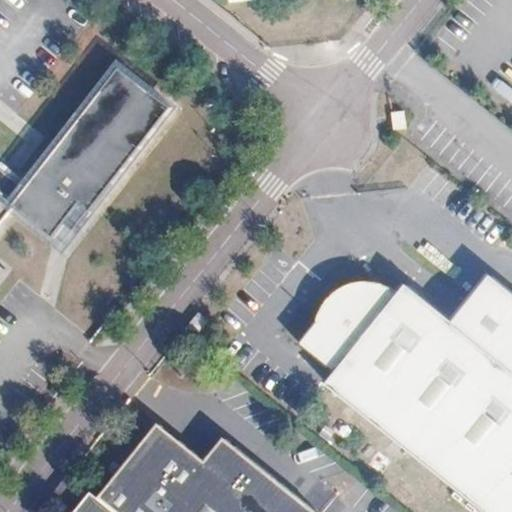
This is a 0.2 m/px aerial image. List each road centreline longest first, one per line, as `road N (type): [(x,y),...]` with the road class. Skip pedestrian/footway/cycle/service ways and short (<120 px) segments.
road 1 (unclassified): [(6,511),(320,116)]
road 2 (unknown): [(120,372),(337,511)]
road 3 (unknown): [(343,239),(373,220),(431,223),(511,269)]
road 4 (unclassified): [(175,0),(320,116)]
road 5 (unclassified): [(320,116),(417,0)]
